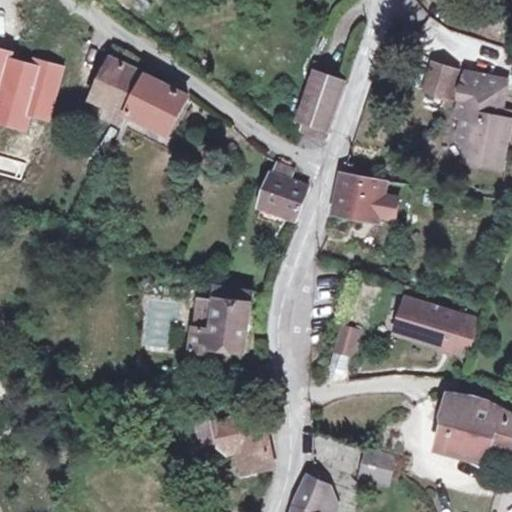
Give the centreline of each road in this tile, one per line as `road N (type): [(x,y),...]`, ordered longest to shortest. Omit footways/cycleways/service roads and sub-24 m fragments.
road 1 (tertiary): [(276,511),(299,397),(298,284),(330,172)]
road 2 (residential): [(69,0),(330,172)]
road 3 (tertiary): [(330,172),(391,0)]
